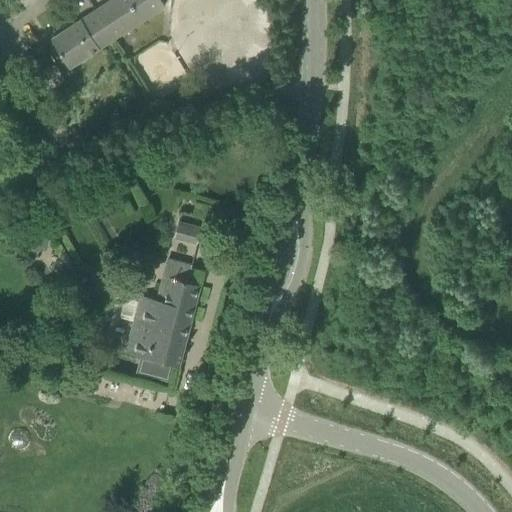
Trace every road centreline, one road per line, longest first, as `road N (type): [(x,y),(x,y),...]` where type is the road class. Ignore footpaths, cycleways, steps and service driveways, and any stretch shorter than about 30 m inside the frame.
road 1 (unclassified): [(483,511),(411,459),(243,413)]
road 2 (tertiary): [(298,201),(318,63),(316,0)]
road 3 (tertiary): [(270,318),(300,274),(305,231),(298,201)]
road 4 (tertiary): [(298,201),(274,254),(270,318)]
